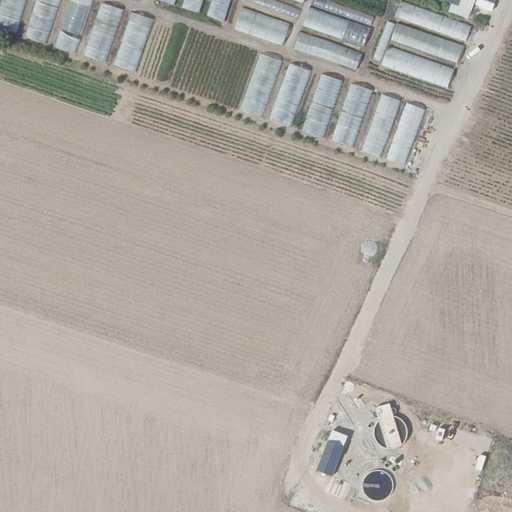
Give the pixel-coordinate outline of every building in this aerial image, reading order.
[(2,0),(0,7),(0,28),(15,34),(26,0),(2,0)] [(37,0),(25,36),(47,43),(61,0),(37,0)] [(70,0),(55,46),(76,54),(94,1),(91,0),(70,0)] [(184,0),(182,7),(200,13),(203,0),(184,0)] [(211,0),(207,16),(225,21),(231,0),(211,0)] [(300,10),(273,0),(240,0),(296,20),(300,10)] [(371,26),(374,16),(329,0),(316,0),(314,6),(371,26)] [(471,26),(401,2),(396,18),(466,42),(471,26)] [(85,56),(106,63),(124,10),(102,3),(85,56)] [(283,46),(290,23),(242,7),(235,30),(283,46)] [(369,29),(311,8),(305,24),(363,45),(369,29)] [(115,66),(136,73),(154,20),(132,13),(115,66)] [(395,24),(388,21),(374,59),(381,62),(395,24)] [(463,46),(398,23),(391,42),(457,65),(463,46)] [(361,54),(300,32),(294,48),(355,70),(361,54)] [(454,69),(389,46),(382,65),(448,87),(454,69)] [(262,118),(282,61),(261,54),(241,111),(262,118)] [(291,128),(312,71),(290,64),(270,120),(291,128)] [(323,138),(344,82),(322,74),(302,131),(323,138)] [(353,148),(373,92),(352,84),(331,141),(353,148)] [(381,157),(402,100),(383,93),(362,150),(381,157)] [(405,167),(426,110),(407,103),(387,160),(405,167)]
